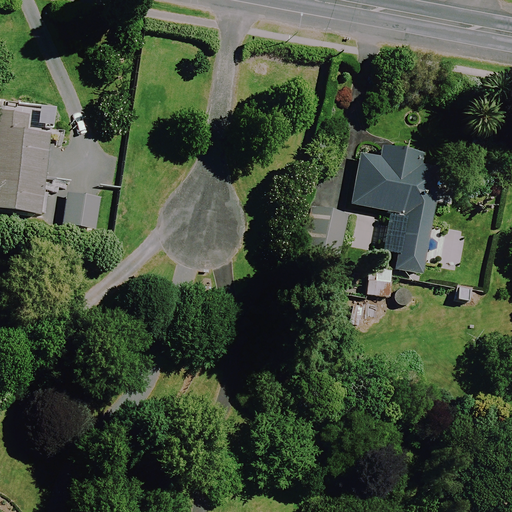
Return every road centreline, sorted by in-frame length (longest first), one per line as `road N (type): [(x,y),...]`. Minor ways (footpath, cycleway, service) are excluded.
road 1 (residential): [(237,0),(200,225)]
road 2 (tertiary): [(511,35),(325,0)]
